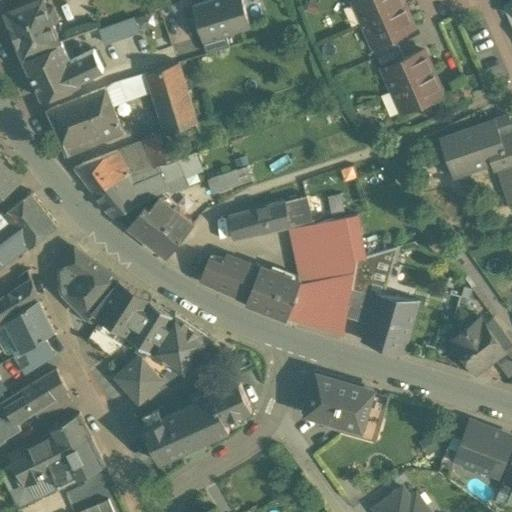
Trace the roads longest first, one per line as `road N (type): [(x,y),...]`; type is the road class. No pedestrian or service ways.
road 1 (residential): [(48,254),(65,338),(147,511)]
road 2 (secondary): [(302,339),(158,274),(83,217)]
road 3 (secondary): [(511,404),(302,339)]
road 4 (residential): [(278,411),(246,446),(171,491),(161,511)]
road 5 (secondary): [(83,217),(0,104)]
road 6 (residential): [(346,511),(278,411)]
